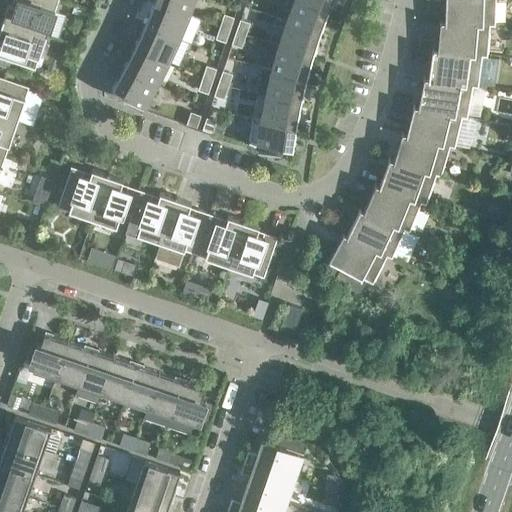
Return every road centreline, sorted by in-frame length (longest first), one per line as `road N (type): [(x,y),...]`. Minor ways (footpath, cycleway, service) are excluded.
road 1 (residential): [(117,0),(85,71),(93,118),(134,140),(299,193),(343,186),(393,53),(403,0)]
road 2 (residential): [(255,341),(27,263)]
road 3 (residential): [(202,511),(255,341)]
